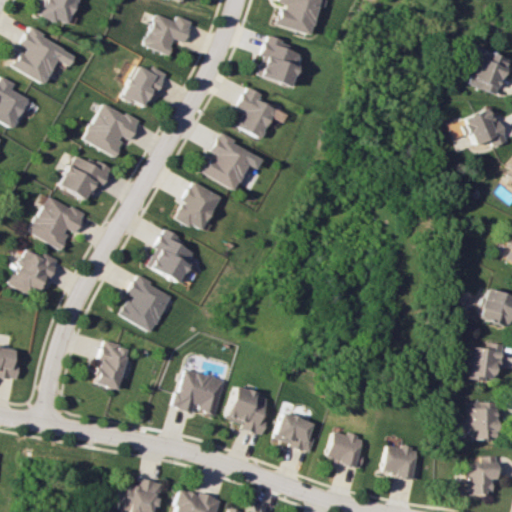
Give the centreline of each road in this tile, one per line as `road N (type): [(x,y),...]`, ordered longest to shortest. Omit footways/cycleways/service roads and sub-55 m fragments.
road 1 (residential): [(240,0),(176,142),(72,334),(48,427)]
road 2 (residential): [(0,415),(395,511)]
